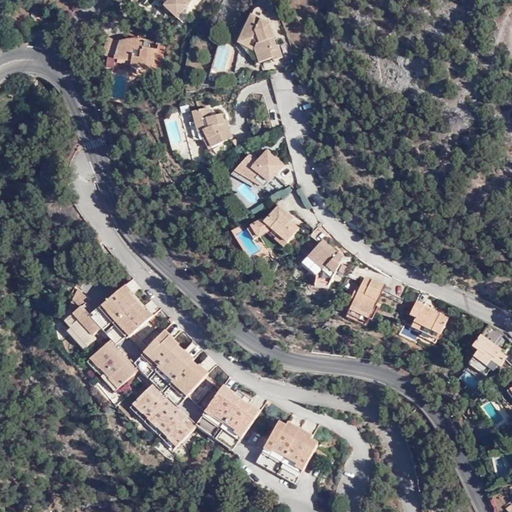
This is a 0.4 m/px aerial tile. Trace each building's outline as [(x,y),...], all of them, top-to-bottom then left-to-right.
[(189,0),(162,0),(166,4),(164,6),(177,17),(188,5),(186,4),(189,0)] [(267,23),(261,8),(260,8),(258,8),(256,9),(255,10),(252,15),(267,23)] [(267,23),(270,24),(265,11),(264,10),(264,9),(263,8),(261,8),(267,23)] [(275,60),(281,57),(267,23),(252,15),(242,37),(251,41),(248,47),(251,48),(257,51),(261,62),(274,57),(275,60)] [(275,38),(270,24),(267,23),(281,57),(283,57),(278,44),(276,45),(274,38),(275,38)] [(89,36),(83,43),(90,49),(96,41),(89,36)] [(251,41),(242,37),(239,43),(248,48),(248,47),(251,41)] [(121,42),(108,38),(105,50),(104,51),(104,54),(105,55),(107,57),(108,57),(108,61),(107,69),(119,68),(132,70),(131,73),(145,75),(146,70),(153,71),(153,70),(162,72),(165,47),(158,46),(157,50),(150,49),(150,44),(149,43),(147,42),(146,42),(145,43),(144,44),(139,43),(140,39),(140,38),(138,38),(128,40),(121,42)] [(257,51),(251,48),(256,64),(261,62),(257,51)] [(196,122),(193,122),(196,133),(193,134),(195,139),(206,141),(209,150),(232,138),(227,127),(228,126),(228,125),(228,124),(229,123),(228,122),(228,121),(226,120),(225,120),(224,120),(222,114),(211,117),(208,108),(193,112),(196,122)] [(255,157),(252,160),(248,157),(235,172),(253,187),(258,182),(265,187),(284,166),(268,151),(260,160),(255,157)] [(280,207),(277,210),(291,223),(294,220),(280,207)] [(259,223),(265,234),(267,232),(285,247),(300,230),(291,223),(277,210),(266,222),(265,221),(264,221),(263,221),(262,221),(261,221),(259,223)] [(265,234),(259,223),(248,229),(255,240),(265,234)] [(334,259),(338,254),(322,241),(302,265),(315,277),(313,287),(327,288),(340,264),(334,259)] [(384,286),(372,280),(371,282),(364,279),(358,291),(355,289),(351,299),(354,301),(347,315),(366,324),(384,286)] [(202,411),(218,383),(215,380),(209,375),(208,376),(202,371),(201,372),(192,364),(194,362),(188,356),(186,357),(178,349),(179,348),(170,339),(171,337),(165,332),(167,330),(154,317),(153,318),(147,312),(145,314),(142,310),(133,300),(129,296),(131,294),(125,288),(102,309),(115,322),(117,325),(128,337),(130,339),(134,336),(148,351),(144,356),(157,368),(159,369),(158,370),(159,371),(171,383),(173,384),(172,385),(173,386),(188,399),(189,398),(200,409),(202,411)] [(101,329),(90,317),(82,308),(89,302),(79,290),(70,306),(77,313),(74,315),(79,322),(71,329),(88,347),(96,340),(93,337),(101,329)] [(422,332),(419,337),(435,345),(447,319),(439,315),(438,318),(422,310),(424,307),(415,303),(409,316),(415,319),(411,327),(422,332)] [(115,322),(102,309),(101,307),(90,317),(101,329),(104,332),(115,322)] [(79,322),(74,315),(66,323),(71,329),(79,322)] [(366,324),(347,315),(346,318),(365,327),(366,324)] [(128,337),(117,325),(107,335),(112,342),(118,347),(128,337)] [(84,351),(88,347),(71,329),(67,332),(84,351)] [(501,351),(480,336),(471,349),(477,352),(469,365),(485,376),(490,368),(492,370),(496,364),(500,367),(506,357),(499,353),(501,351)] [(118,347),(112,342),(92,360),(101,370),(110,380),(119,390),(140,372),(135,366),(131,361),(127,365),(124,368),(115,358),(118,355),(122,351),(118,347)] [(127,365),(118,355),(115,358),(124,368),(127,365)] [(207,373),(216,363),(207,355),(198,366),(207,373)] [(157,368),(144,356),(135,366),(140,372),(147,379),(157,368)] [(101,370),(92,360),(88,364),(97,374),(101,370)] [(101,370),(97,374),(106,384),(110,380),(101,370)] [(161,394),(171,383),(159,371),(149,382),(153,386),(161,394)] [(110,380),(106,384),(115,394),(119,390),(110,380)] [(206,414),(208,416),(224,388),(222,386),(218,383),(202,411),(206,414)] [(177,449),(186,438),(187,437),(194,425),(187,419),(179,427),(173,421),(181,413),(178,409),(167,400),(159,407),(155,403),(163,395),(161,394),(153,386),(145,394),(138,401),(134,407),(148,421),(162,434),(177,449)] [(178,409),(188,399),(173,386),(164,396),(167,400),(178,409)] [(208,416),(222,426),(225,428),(242,440),(260,413),(253,408),(251,409),(248,407),(234,397),(230,394),(231,393),(224,388),(208,416)] [(138,401),(145,394),(143,392),(136,399),(138,401)] [(238,392),(234,397),(248,407),(251,402),(238,392)] [(159,407),(167,400),(164,396),(163,395),(155,403),(159,407)] [(130,410),(145,424),(148,421),(134,407),(130,410)] [(179,427),(187,419),(181,413),(173,421),(179,427)] [(196,427),(213,439),(222,426),(208,416),(206,414),(196,427)] [(145,424),(159,438),(162,434),(148,421),(145,424)] [(186,438),(196,427),(194,425),(187,437),(186,438)] [(277,427),(264,451),(282,461),(284,462),(302,472),(315,449),(309,445),(311,442),(287,428),(284,431),(277,427)] [(242,440),(225,428),(215,441),(232,453),(242,440)] [(173,452),(177,449),(162,434),(159,438),(173,452)] [(282,461),(264,451),(256,464),(274,474),(282,461)] [(294,486),(302,472),(284,462),(276,475),(294,486)]
